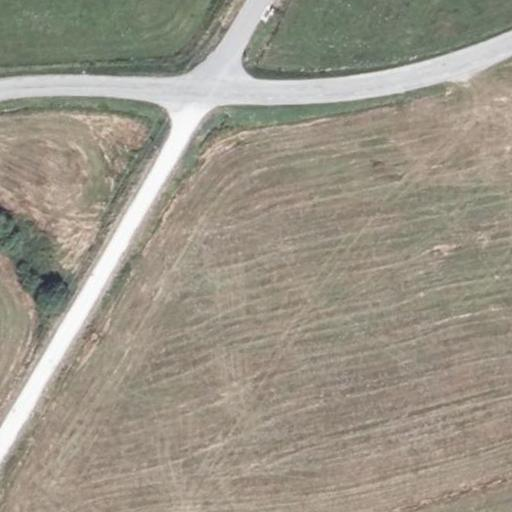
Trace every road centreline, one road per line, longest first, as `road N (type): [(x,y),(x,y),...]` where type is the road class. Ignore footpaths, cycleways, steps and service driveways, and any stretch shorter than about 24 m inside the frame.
road 1 (track): [(0,447),(206,93)]
road 2 (unclassified): [(206,93),(350,89),(511,42)]
road 3 (unclassified): [(0,92),(64,85),(206,93)]
